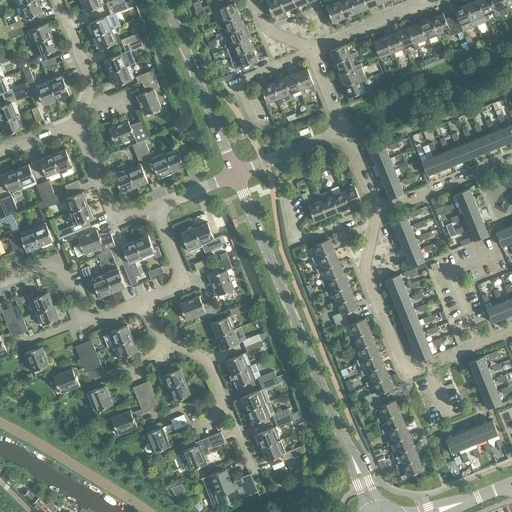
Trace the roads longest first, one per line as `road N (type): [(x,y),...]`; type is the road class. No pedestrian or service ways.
road 1 (tertiary): [(235,174),(164,0)]
road 2 (unclassified): [(0,422),(148,511)]
road 3 (residential): [(405,374),(365,273),(375,213)]
road 4 (tertiary): [(297,325),(235,174)]
road 5 (residential): [(375,213),(511,158)]
road 6 (residential): [(153,207),(116,221),(76,123)]
road 7 (tertiary): [(297,325),(351,455)]
road 8 (residential): [(76,123),(90,83),(58,0)]
road 9 (residential): [(141,301),(184,283),(153,207)]
road 10 (residential): [(83,320),(58,260),(0,282)]
road 11 (residential): [(309,48),(419,0)]
